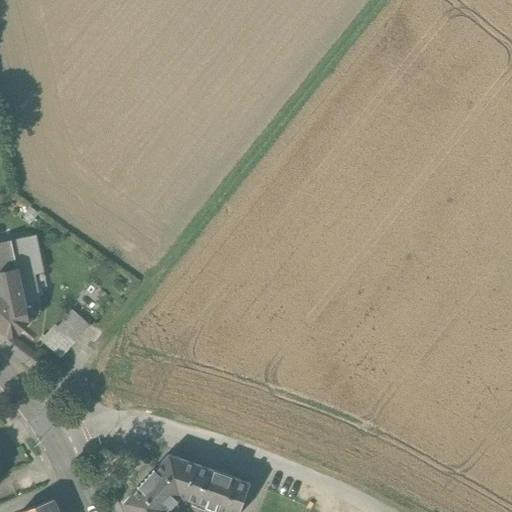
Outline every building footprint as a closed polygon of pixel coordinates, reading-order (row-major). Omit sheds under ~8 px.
[(19,240),(10,242),(15,261),(23,259),(19,240)] [(10,242),(0,244),(0,273),(16,270),(15,261),(10,242)] [(23,259),(15,261),(16,270),(18,278),(43,272),(39,256),(23,259)] [(16,270),(0,273),(0,277),(3,292),(0,292),(0,330),(7,336),(7,337),(17,336),(28,322),(18,278),(16,270)] [(73,310),(58,329),(76,343),(91,324),(73,310)] [(167,455),(153,471),(152,470),(138,486),(139,487),(124,504),(126,511),(166,511),(179,498),(206,508),(205,509),(214,511),(216,511),(219,511),(238,511),(249,483),(230,477),(231,476),(214,470),(214,471),(167,455)] [(58,511),(53,500),(25,511),(58,511)]
